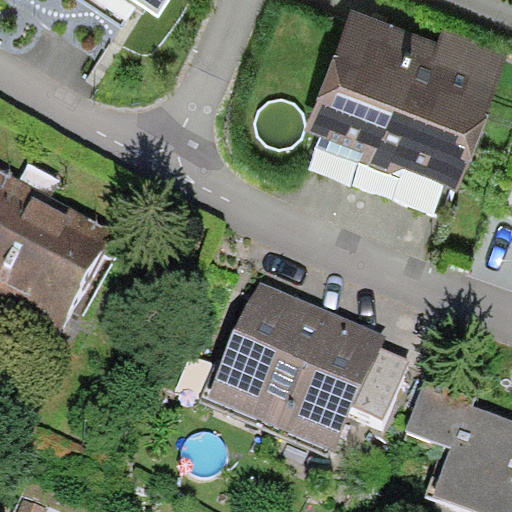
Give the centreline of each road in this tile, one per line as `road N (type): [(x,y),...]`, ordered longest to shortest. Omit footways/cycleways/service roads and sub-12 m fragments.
road 1 (residential): [(165,155),(323,255),(511,325)]
road 2 (residential): [(0,66),(165,155)]
road 3 (residential): [(238,0),(165,155)]
